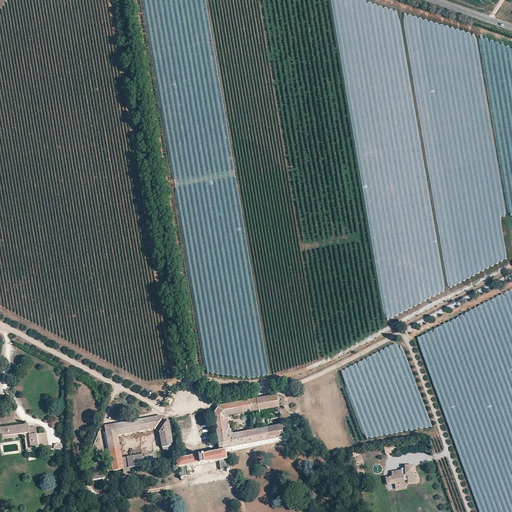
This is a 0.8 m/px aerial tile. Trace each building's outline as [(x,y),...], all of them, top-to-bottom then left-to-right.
[(511,289),(413,333),(434,381),(432,356),(435,352),(438,354),(453,352),(476,322),(482,326),(486,325),(485,317),(503,316),(510,306),(509,297),(511,299),(511,289)] [(368,443),(429,422),(403,345),(398,347),(398,346),(341,366),(368,443)] [(207,375),(266,376),(266,361),(240,361),(240,352),(231,352),(230,362),(221,362),(221,365),(218,365),(218,361),(211,361),(211,366),(207,366),(207,375)] [(129,368),(130,365),(121,360),(118,366),(124,370),(126,366),(129,368)] [(217,438),(282,425),(276,395),(219,405),(215,409),(213,413),(217,438)] [(154,428),(163,417),(162,415),(104,425),(112,470),(113,470),(122,469),(132,467),(143,465),(145,465),(142,453),(136,454),(123,457),(118,436),(154,428)] [(174,445),(169,420),(167,420),(159,432),(162,447),(162,448),(173,445),(174,445)] [(48,446),(47,432),(37,434),(36,426),(29,427),(29,424),(0,427),(0,430),(1,440),(24,437),(26,449),(48,446)] [(176,459),(180,479),(183,479),(182,476),(186,476),(185,467),(218,460),(220,469),(225,469),(226,471),(227,471),(229,471),(229,469),(226,449),(285,436),(282,425),(217,438),(219,450),(176,459)] [(18,450),(17,443),(5,444),(3,445),(4,452),(18,450)] [(91,450),(91,458),(99,457),(98,449),(91,450)] [(413,464),(404,464),(404,466),(400,467),(400,468),(396,469),(396,473),(391,474),(390,474),(390,475),(385,476),(386,483),(393,482),(394,483),(398,482),(399,484),(404,483),(403,479),(406,479),(406,481),(417,481),(417,476),(415,476),(415,473),(413,473),(413,464)] [(113,476),(113,470),(112,470),(97,474),(97,473),(92,474),(92,481),(104,478),(110,477),(113,476)]
